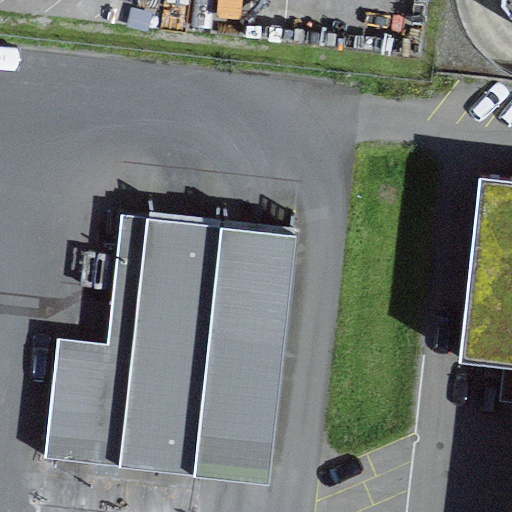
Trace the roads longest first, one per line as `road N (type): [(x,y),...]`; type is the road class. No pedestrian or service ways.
road 1 (unknown): [(337,106),(285,511)]
road 2 (unknown): [(71,73),(337,106)]
road 3 (unknown): [(71,73),(37,313)]
road 4 (unknown): [(337,106),(511,127)]
road 5 (unknown): [(37,313),(16,457)]
